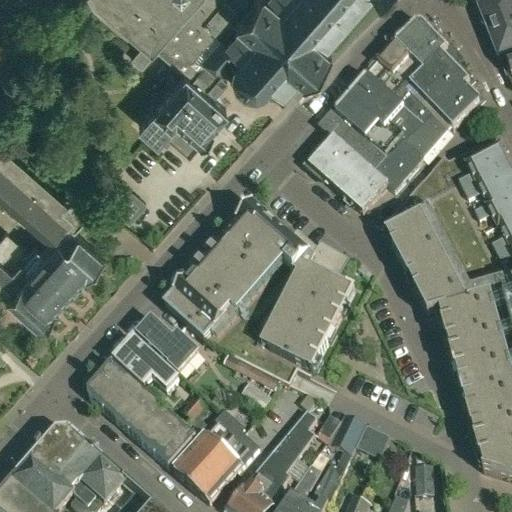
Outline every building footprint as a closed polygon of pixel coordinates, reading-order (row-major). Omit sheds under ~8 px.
[(0,0),(0,3),(32,30),(47,21),(22,0),(0,0)] [(86,0),(140,47),(130,59),(140,68),(156,50),(183,74),(178,80),(172,74),(166,82),(172,87),(159,101),(138,126),(147,134),(155,141),(158,138),(164,143),(168,138),(186,155),(198,142),(199,143),(211,129),(209,128),(212,125),(224,110),(212,98),(220,89),(226,82),(220,77),(225,71),(226,74),(229,74),(232,81),(228,82),(231,86),(234,84),(239,88),(238,92),(242,93),(243,90),(250,91),(250,94),(254,95),(254,91),(260,88),(262,91),(265,88),(264,86),(267,82),(279,92),(278,97),(283,97),(283,92),(296,78),(298,80),(299,83),(302,83),(302,79),(310,69),(313,72),(321,64),(318,62),(328,51),(331,51),(331,47),(327,47),(325,44),(337,30),(339,32),(341,30),(339,28),(351,14),(353,16),(356,13),(353,11),(363,0),(86,0)] [(511,0),(476,0),(490,35),(511,26),(511,0)] [(410,88),(413,85),(424,73),(426,76),(443,57),(448,52),(423,26),(417,26),(396,46),(381,63),(382,64),(369,79),(394,103),(396,101),(406,91),(407,92),(411,88),(410,88)] [(511,54),(511,26),(490,35),(500,59),(511,54)] [(456,71),(443,57),(426,76),(424,73),(413,85),(410,88),(411,88),(423,102),(456,71)] [(471,85),(456,71),(423,102),(453,133),(472,114),(473,114),(482,106),(467,89),(471,85)] [(386,162),(399,151),(424,129),(423,128),(425,126),(396,101),(394,103),(369,79),(367,78),(334,115),(386,162)] [(396,101),(425,126),(433,119),(407,92),(406,91),(396,101)] [(333,141),(373,176),(386,162),(334,115),(322,130),(334,140),(333,141)] [(424,129),(399,151),(408,160),(414,154),(423,162),(448,135),(433,119),(425,126),(423,128),(424,129)] [(362,216),(387,188),(373,176),(333,141),(308,169),(362,216)] [(0,198),(45,238),(55,247),(72,228),(77,221),(84,213),(72,203),(69,206),(0,145),(0,198)] [(511,167),(503,150),(491,157),(486,147),(450,165),(445,161),(412,198),(463,296),(511,281),(511,167)] [(408,160),(399,151),(386,162),(373,176),(387,188),(394,195),(423,162),(414,154),(408,160)] [(113,178),(96,196),(108,205),(107,206),(122,219),(128,224),(142,208),(146,203),(125,186),(124,187),(113,178)] [(511,281),(463,296),(412,198),(381,233),(382,234),(383,233),(435,318),(439,317),(484,474),(484,476),(511,484),(511,281)] [(295,380),(298,374),(300,370),(313,377),(356,295),(337,285),(349,263),(321,247),(315,254),(298,240),(293,245),(254,209),(255,208),(253,207),(237,227),(238,228),(225,243),(226,244),(219,251),(216,249),(193,276),(195,278),(188,286),(186,284),(174,298),(175,299),(165,310),(205,345),(290,389),(295,380)] [(94,247),(72,228),(55,247),(45,238),(38,246),(36,243),(28,252),(5,231),(0,237),(0,290),(4,294),(3,295),(38,325),(53,308),(52,307),(55,302),(82,272),(84,274),(101,253),(94,247)] [(179,378),(198,356),(178,337),(174,341),(152,321),(136,340),(179,378)] [(169,394),(179,383),(134,342),(114,364),(145,391),(154,381),(169,394)] [(239,365),(234,373),(275,394),(279,386),(239,365)] [(192,426),(186,433),(146,397),(141,403),(132,394),(136,389),(112,367),(95,386),(96,387),(90,394),(90,401),(97,408),(109,419),(109,418),(169,472),(196,441),(195,441),(207,428),(198,420),(206,409),(196,400),(183,416),(192,426)] [(262,417),(272,401),(250,385),(239,402),(262,417)] [(245,433),(225,415),(172,474),(210,508),(259,453),(241,437),(245,433)] [(329,443),(343,421),(333,415),(319,436),(329,443)] [(307,416),(281,447),(281,446),(248,486),(229,511),(271,511),(274,509),(272,507),(284,492),(283,491),(291,481),(287,478),(316,439),(309,435),(317,423),(307,416)] [(343,421),(329,443),(327,447),(343,456),(351,460),(366,430),(345,420),(344,422),(343,421)] [(380,463),(390,442),(367,431),(361,442),(372,447),(367,457),(380,463)] [(154,511),(151,508),(130,490),(66,432),(53,434),(0,494),(0,511),(154,511)] [(343,456),(338,466),(336,470),(333,469),(330,475),(327,474),(308,507),(305,511),(326,511),(351,461),(351,460),(343,456)] [(305,511),(308,507),(298,501),(303,491),(310,494),(321,475),(310,469),(281,511),(305,511)] [(416,499),(434,498),(434,469),(415,469),(416,499)] [(357,511),(362,503),(353,500),(347,511),(357,511)] [(366,511),(369,506),(362,503),(357,511),(366,511)]
